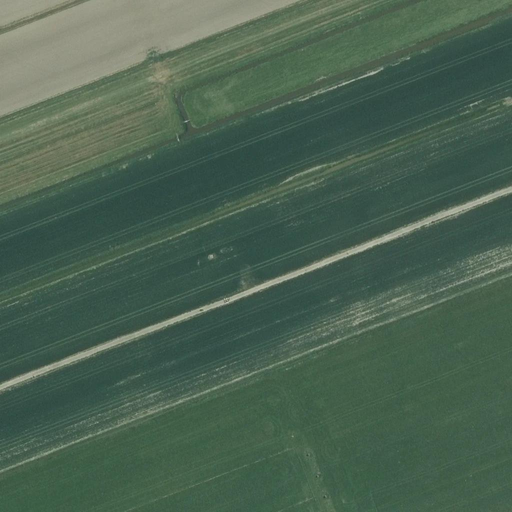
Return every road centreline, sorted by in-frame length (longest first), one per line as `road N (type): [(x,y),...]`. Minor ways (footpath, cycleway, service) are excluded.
road 1 (track): [(511,190),(0,388)]
road 2 (track): [(0,140),(357,0)]
